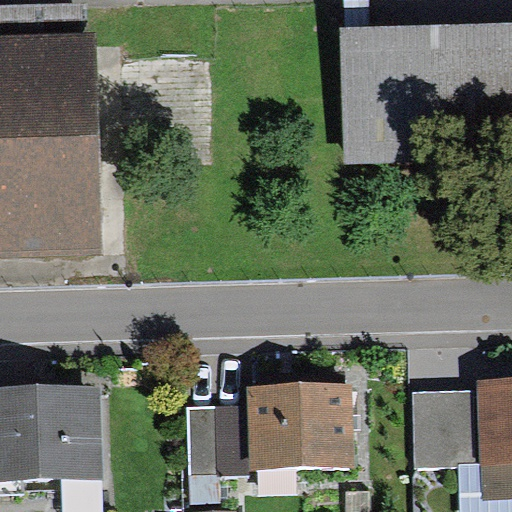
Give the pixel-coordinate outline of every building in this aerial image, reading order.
[(511,34),(339,41),(344,169),(511,162),(511,34)] [(96,43),(0,46),(0,276),(104,273),(96,43)] [(478,469),(483,469),(484,505),(511,504),(511,386),(476,387),(477,396),(478,469)] [(249,395),(252,477),(354,473),(351,391),(249,395)] [(0,491),(102,489),(100,396),(0,397),(0,491)] [(478,469),(477,396),(416,397),(416,470),(478,469)] [(189,477),(218,477),(217,411),(188,411),(189,477)] [(218,506),(218,477),(189,477),(190,507),(218,506)]
